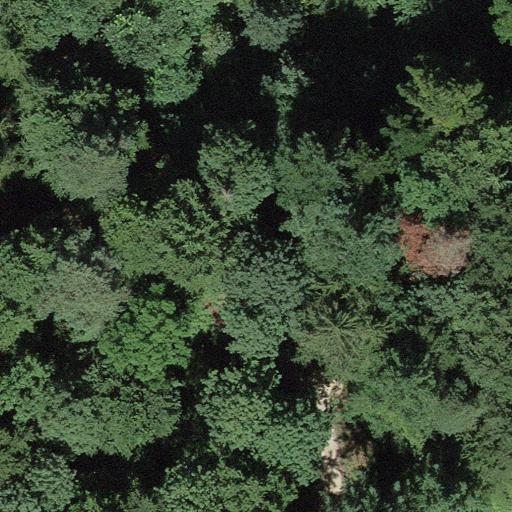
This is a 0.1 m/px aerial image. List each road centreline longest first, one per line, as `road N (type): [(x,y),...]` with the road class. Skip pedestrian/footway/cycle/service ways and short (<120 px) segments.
road 1 (track): [(73,53),(244,272),(318,391),(327,511)]
road 2 (track): [(318,391),(511,474)]
road 3 (track): [(66,0),(73,53),(0,17)]
